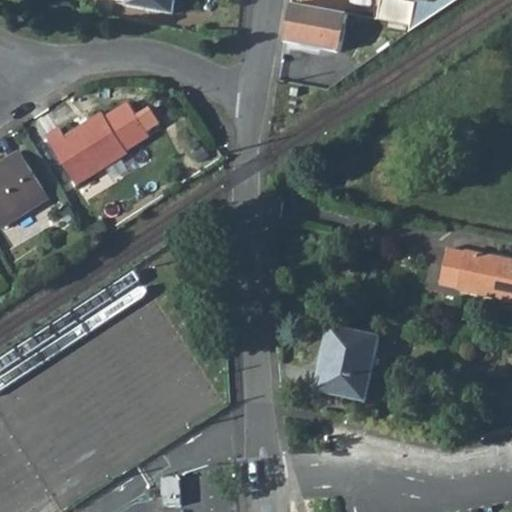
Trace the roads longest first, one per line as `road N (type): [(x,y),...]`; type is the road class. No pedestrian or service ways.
road 1 (residential): [(265,511),(245,213),(251,104)]
road 2 (residential): [(251,104),(203,71),(140,57),(36,73)]
